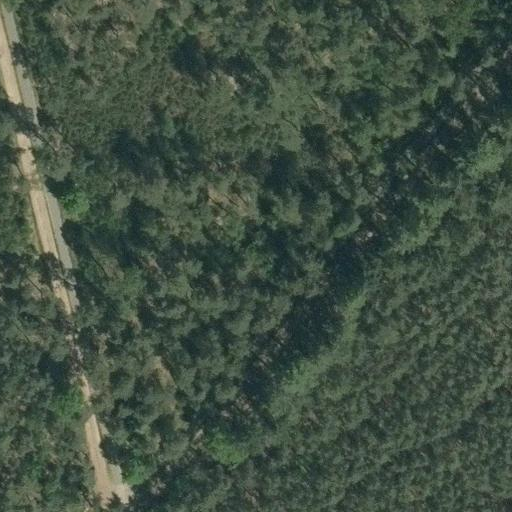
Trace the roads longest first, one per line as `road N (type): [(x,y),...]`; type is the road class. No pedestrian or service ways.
road 1 (track): [(132,511),(199,442),(511,59)]
road 2 (track): [(107,511),(0,94)]
